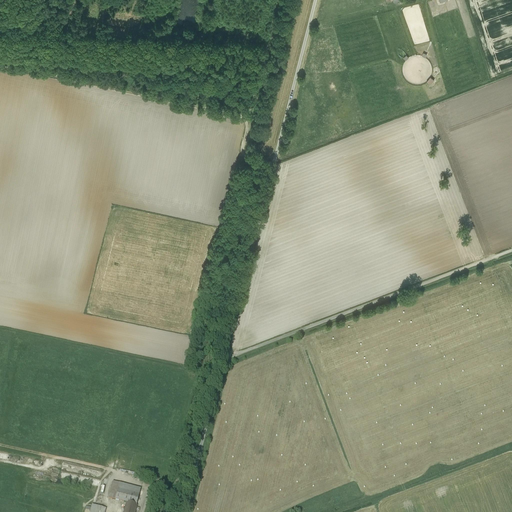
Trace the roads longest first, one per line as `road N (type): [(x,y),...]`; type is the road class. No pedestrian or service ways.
road 1 (unclassified): [(183,511),(315,0)]
road 2 (track): [(273,164),(240,156),(249,118),(9,67)]
road 3 (track): [(223,358),(511,249)]
road 4 (track): [(0,444),(139,475),(147,493)]
